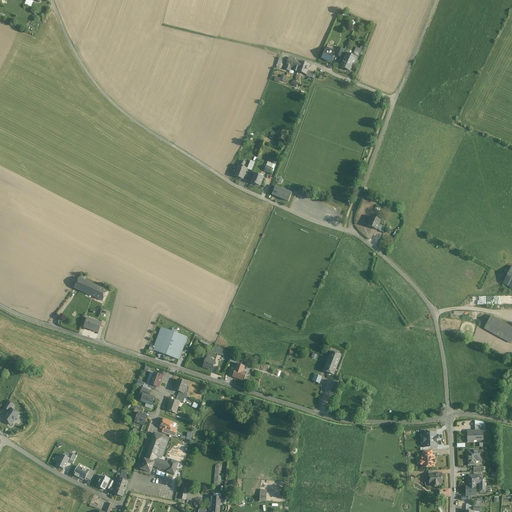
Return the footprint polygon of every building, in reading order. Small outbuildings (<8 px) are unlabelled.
[(360,49),(356,48),(355,52),(361,55),(365,46),(362,45),(360,49)] [(345,49),(339,47),(336,54),(341,57),(345,49)] [(326,50),(322,59),(331,63),(334,55),(330,53),(330,52),(326,50)] [(356,57),(347,53),(341,67),(350,71),(356,57)] [(301,62),(289,58),(285,71),(290,72),(290,70),(291,68),(299,70),(301,62)] [(309,65),(301,62),(299,70),(291,68),(290,70),(298,72),(306,75),(309,65)] [(240,166),(235,177),(243,180),(248,169),(244,168),(240,166)] [(263,177),(255,174),(251,183),(260,186),(263,177)] [(291,194),(276,187),(273,195),(288,201),(291,194)] [(376,219),(371,217),(367,226),(377,230),(379,225),(381,221),(376,219)] [(511,267),(503,284),(511,288),(511,267)] [(94,285),(79,278),(74,288),(89,295),(94,285)] [(107,291),(94,285),(89,295),(103,301),(107,291)] [(511,341),(511,328),(491,316),(484,329),(511,343),(511,341)] [(101,323),(87,318),(84,327),(98,332),(100,326),(101,323)] [(187,338),(162,329),(159,336),(184,345),(187,338)] [(184,345),(159,336),(155,347),(154,350),(179,360),(184,345)] [(225,351),(213,348),(212,353),(217,354),(224,356),(225,351)] [(214,362),(210,361),(211,356),(216,358),(217,354),(212,353),(208,352),(203,368),(212,371),(214,362)] [(331,352),(324,372),(333,375),(341,356),(331,352)] [(235,370),(233,377),(244,381),(244,380),(245,380),(244,379),(246,374),(239,371),(235,370)] [(162,377),(154,374),(150,384),(150,385),(157,387),(158,387),(162,377)] [(321,377),(315,375),(312,381),(319,384),(321,377)] [(187,383),(178,380),(174,390),(179,392),(183,393),(187,383)] [(340,384),(335,382),(332,390),(337,392),(340,384)] [(149,396),(141,392),(140,395),(143,396),(141,401),(146,403),(145,407),(151,410),(153,405),(152,405),(154,397),(149,396)] [(176,401),(171,399),(167,410),(175,413),(179,403),(180,402),(176,401)] [(14,405),(9,402),(4,409),(8,412),(11,409),(14,405)] [(11,409),(8,412),(3,420),(11,425),(19,414),(11,409)] [(147,417),(138,413),(135,422),(144,425),(147,417)] [(173,423),(163,419),(160,428),(163,429),(167,430),(170,431),(170,430),(171,427),(173,423)] [(480,428),(475,428),(475,431),(473,431),(473,432),(468,432),(468,442),(473,442),(473,441),(483,440),(483,431),(484,431),(484,425),(480,425),(480,428)] [(154,433),(145,460),(141,470),(151,473),(154,463),(155,464),(157,459),(158,457),(161,458),(168,438),(154,433)] [(482,461),(482,451),(468,451),(468,465),(476,465),(476,461),(482,461)] [(70,459),(61,455),(56,466),(64,470),(70,459)] [(423,457),(421,457),(422,461),(420,462),(420,465),(422,466),(422,468),(426,468),(429,468),(429,467),(434,467),(434,463),(435,463),(436,463),(436,462),(436,461),(435,460),(434,460),(434,456),(432,456),(423,457)] [(178,463),(167,459),(166,463),(163,462),(157,459),(155,464),(159,465),(158,468),(167,471),(174,474),(178,463)] [(78,466),(73,474),(85,480),(86,478),(90,480),(94,472),(89,470),(88,472),(78,466)] [(127,473),(122,471),(119,478),(127,481),(126,476),(127,473)] [(434,475),(429,475),(429,484),(433,484),(433,485),(435,487),(437,487),(439,485),(439,484),(442,483),(442,474),(434,475)] [(115,482),(102,476),(97,486),(105,490),(106,488),(111,490),(115,482)] [(475,476),(468,476),(468,483),(468,493),(468,494),(476,494),(476,484),(479,484),(481,484),(481,478),(481,476),(475,476)] [(119,478),(118,478),(113,494),(122,497),(128,482),(127,481),(119,478)] [(189,486),(183,484),(179,499),(185,500),(189,486)] [(223,498),(211,497),(210,505),(213,505),(220,505),(222,505),(223,498)]
